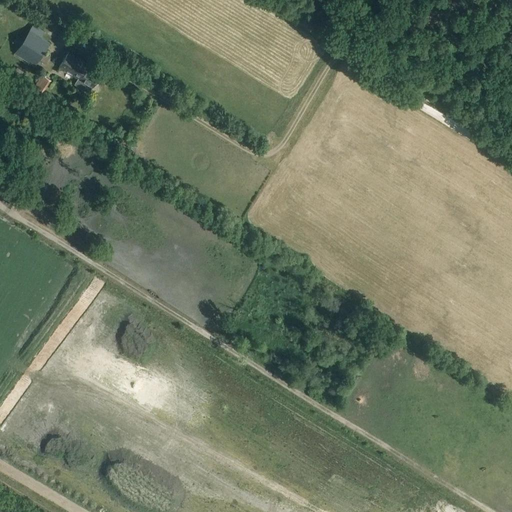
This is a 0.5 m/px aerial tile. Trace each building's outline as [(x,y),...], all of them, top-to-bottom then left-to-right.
[(46,61),(51,54),(45,50),(50,42),(39,35),(42,31),(32,25),(23,39),(18,46),(14,53),(35,67),(40,58),(46,61)] [(18,46),(23,39),(17,35),(12,42),(18,46)] [(90,70),(87,68),(89,65),(68,52),(58,67),(77,79),(74,84),(88,92),(100,74),(91,69),(90,70)] [(21,76),(24,72),(17,67),(13,72),(12,71),(8,75),(12,78),(13,76),(17,79),(20,75),(21,76)] [(43,93),(51,80),(42,74),(34,87),(43,93)]
